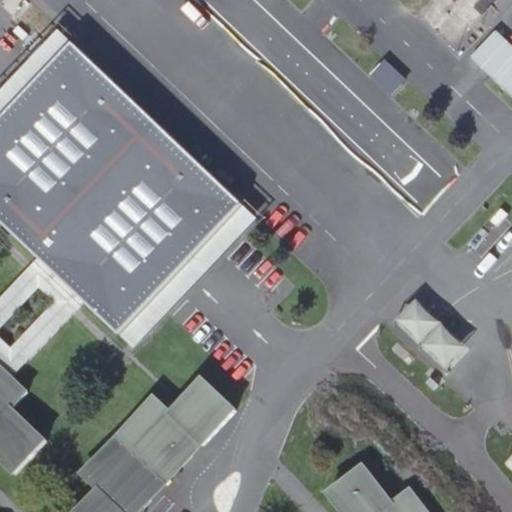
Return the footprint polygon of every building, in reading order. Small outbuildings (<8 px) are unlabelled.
[(511,39),(500,29),(474,56),(511,92),(511,39)] [(75,45),(0,124),(0,222),(40,260),(122,338),(197,257),(204,264),(220,247),(214,240),(245,207),(75,45)] [(0,302),(0,366),(13,379),(85,303),(40,260),(0,302)] [(447,371),(470,349),(423,297),(400,319),(447,371)] [(0,458),(15,473),(45,442),(12,410),(28,393),(0,366),(0,458)] [(156,398),(82,473),(100,490),(78,511),(137,511),(201,446),(203,448),(237,412),(205,381),(173,414),(156,398)] [(366,467),(330,494),(343,511),(429,511),(413,489),(394,504),(366,467)]
